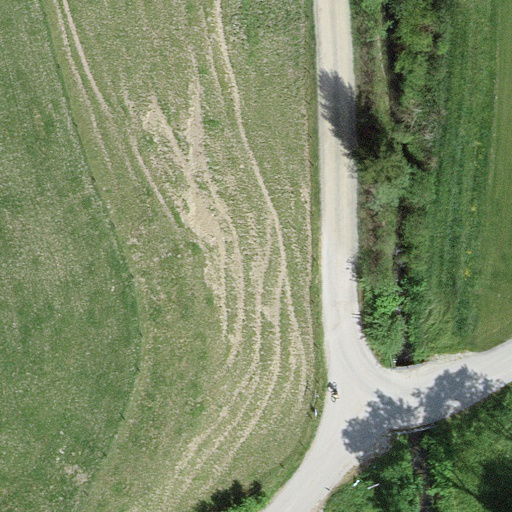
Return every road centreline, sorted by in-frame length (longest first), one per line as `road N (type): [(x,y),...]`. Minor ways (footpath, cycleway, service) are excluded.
road 1 (unclassified): [(333,0),(340,317),(354,367),(376,398)]
road 2 (unclassified): [(376,398),(280,511)]
road 3 (unclassified): [(376,398),(424,401),(511,362)]
